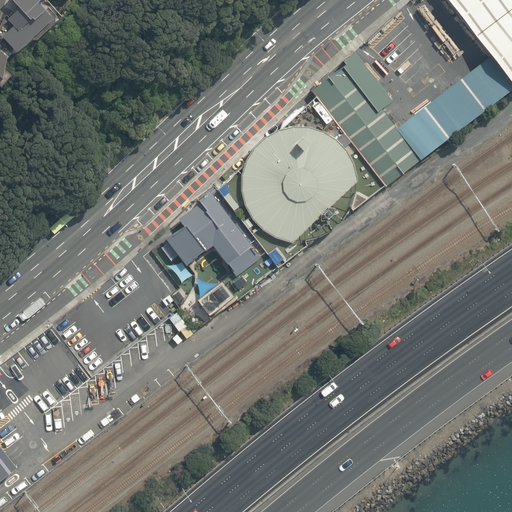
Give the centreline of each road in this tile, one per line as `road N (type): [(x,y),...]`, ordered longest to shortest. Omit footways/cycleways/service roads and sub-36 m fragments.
road 1 (primary): [(0,306),(333,0)]
road 2 (motorway): [(228,511),(511,292)]
road 3 (motorway): [(511,332),(282,511)]
